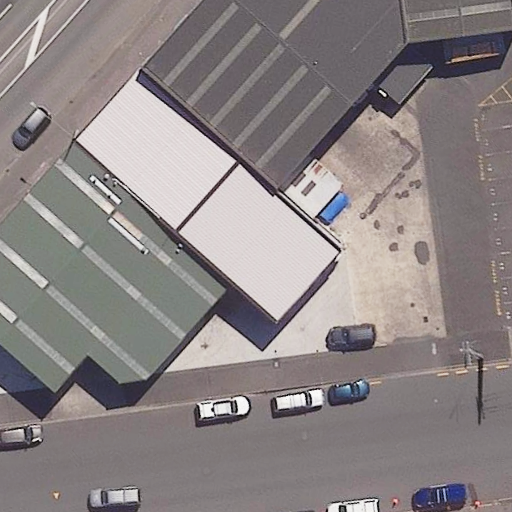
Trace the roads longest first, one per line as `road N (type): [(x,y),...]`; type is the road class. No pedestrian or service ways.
road 1 (unclassified): [(511,430),(0,493)]
road 2 (secondary): [(91,0),(0,96)]
